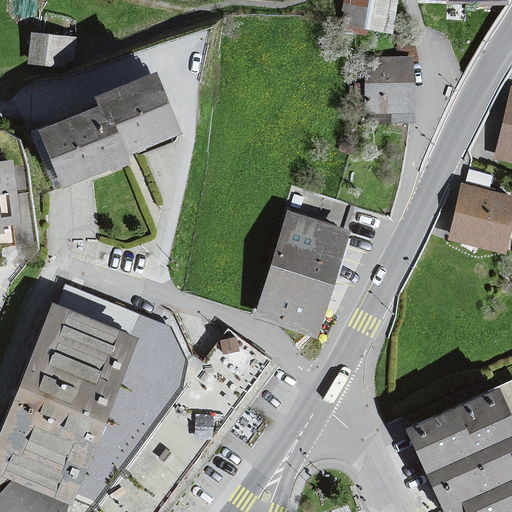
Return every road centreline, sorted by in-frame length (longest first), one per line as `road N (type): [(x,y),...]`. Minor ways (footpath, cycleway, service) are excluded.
road 1 (secondary): [(326,392),(511,30)]
road 2 (residential): [(326,392),(258,330),(65,265)]
road 3 (residential): [(404,511),(351,429),(318,406)]
